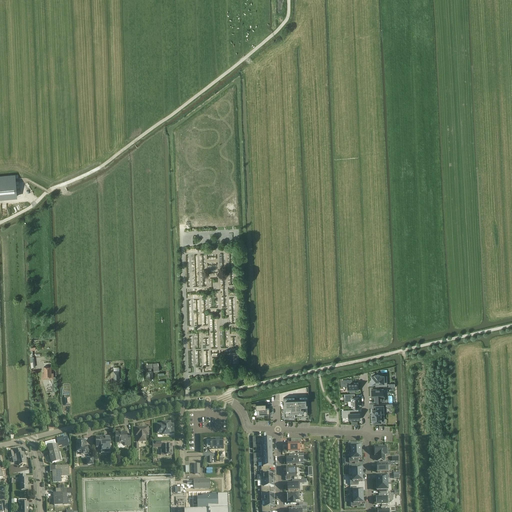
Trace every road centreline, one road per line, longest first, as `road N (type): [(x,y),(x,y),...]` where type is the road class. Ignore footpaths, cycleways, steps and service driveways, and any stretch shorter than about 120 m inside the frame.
road 1 (track): [(0,221),(95,169),(242,60),(281,27),(288,0)]
road 2 (track): [(226,399),(229,390),(511,325)]
road 3 (residential): [(30,438),(207,399),(233,402),(252,428),(277,429)]
